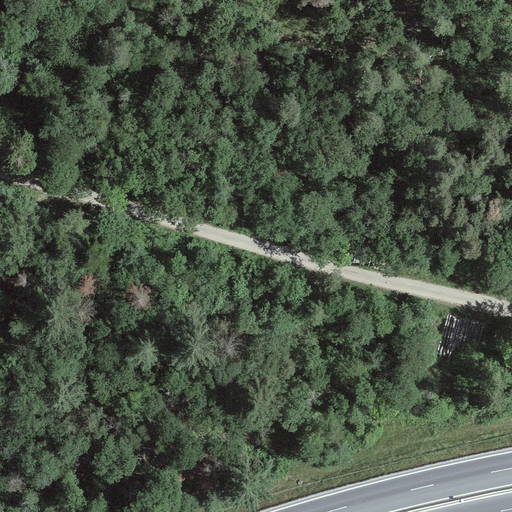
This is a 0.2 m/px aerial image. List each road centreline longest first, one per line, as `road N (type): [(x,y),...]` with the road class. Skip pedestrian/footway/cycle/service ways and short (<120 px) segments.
road 1 (track): [(511,309),(0,172)]
road 2 (trunk): [(511,468),(329,511)]
